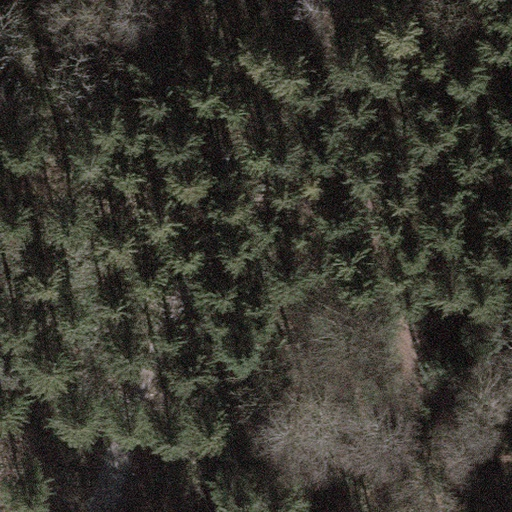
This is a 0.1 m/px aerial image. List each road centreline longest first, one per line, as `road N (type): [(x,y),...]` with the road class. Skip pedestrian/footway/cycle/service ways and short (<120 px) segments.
road 1 (track): [(329,0),(311,73),(390,324),(511,430)]
road 2 (track): [(511,75),(367,0)]
